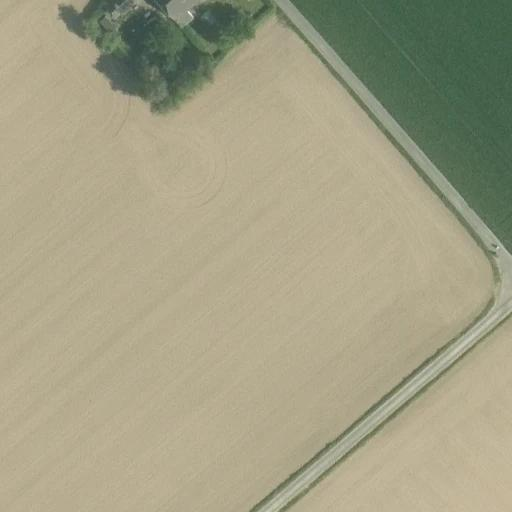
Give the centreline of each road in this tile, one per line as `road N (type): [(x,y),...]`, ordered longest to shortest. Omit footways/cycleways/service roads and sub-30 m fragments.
road 1 (track): [(511,268),(280,0)]
road 2 (unclassified): [(270,511),(511,302)]
